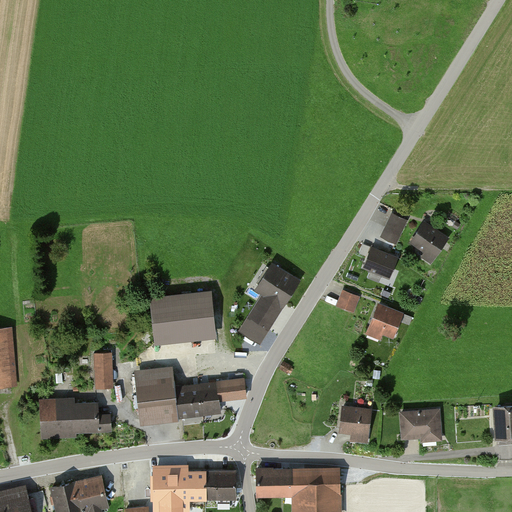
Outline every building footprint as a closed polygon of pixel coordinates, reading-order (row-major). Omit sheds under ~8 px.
[(407,221),(393,214),(386,227),(400,234),(407,221)] [(425,223),(413,241),(424,249),(427,251),(435,256),(447,238),(425,223)] [(384,244),(393,248),(400,234),(386,227),(382,235),(387,238),(384,244)] [(372,247),(364,267),(390,277),(398,257),(372,247)] [(255,287),(262,291),(285,305),(302,277),(272,260),(255,287)] [(213,287),(151,294),(157,341),(219,334),(213,287)] [(262,291),(248,315),(271,328),(285,305),(262,291)] [(358,296),(344,291),(342,299),(356,304),(358,296)] [(356,304),(342,299),(339,307),(353,311),(356,304)] [(371,326),(381,330),(387,332),(394,335),(402,314),(379,305),(371,326)] [(13,323),(0,324),(0,386),(18,385),(13,323)] [(114,349),(96,350),(98,388),(116,386),(114,349)] [(282,367),(288,372),(291,367),(284,363),(282,367)] [(180,419),(177,385),(175,366),(137,370),(142,423),(180,419)] [(245,378),(219,381),(221,400),(247,398),(245,378)] [(221,400),(219,381),(177,385),(180,419),(222,414),(221,400)] [(77,397),(41,398),(43,438),(78,437),(78,431),(114,430),(114,414),(101,415),(101,401),(77,402),(77,397)] [(511,401),(495,402),(497,435),(511,434),(511,401)] [(374,407),(344,402),(340,429),(352,431),(351,438),(369,441),(374,407)] [(442,405),(401,408),(403,436),(422,435),(422,439),(444,437),(442,405)] [(190,462),(155,462),(155,511),(191,510),(191,498),(209,497),(209,467),(190,467),(190,462)] [(237,467),(209,467),(209,497),(237,497),(237,467)] [(339,511),(338,468),(263,471),(264,496),(294,495),(294,511),(339,511)] [(105,473),(53,483),(57,511),(72,511),(90,509),(90,511),(104,511),(104,507),(111,506),(105,473)] [(0,511),(35,511),(29,485),(0,492),(0,511)] [(150,511),(150,502),(126,505),(126,511),(150,511)]
